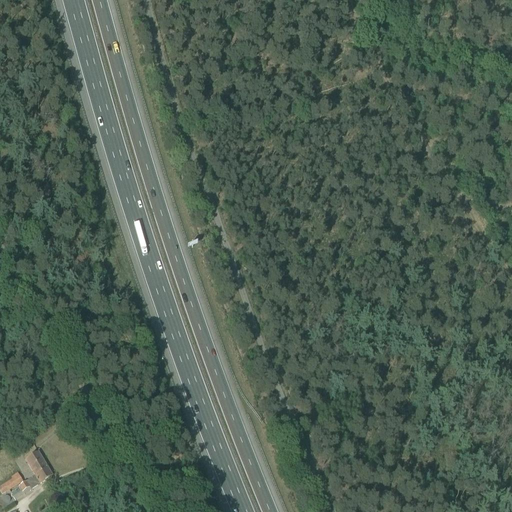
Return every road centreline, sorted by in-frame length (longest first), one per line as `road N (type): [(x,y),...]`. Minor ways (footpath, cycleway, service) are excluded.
road 1 (motorway): [(270,511),(182,278),(99,0)]
road 2 (motorway): [(73,0),(152,266),(242,511)]
road 3 (track): [(157,511),(119,462),(0,247)]
road 4 (track): [(458,187),(340,0)]
road 5 (track): [(391,78),(511,0)]
